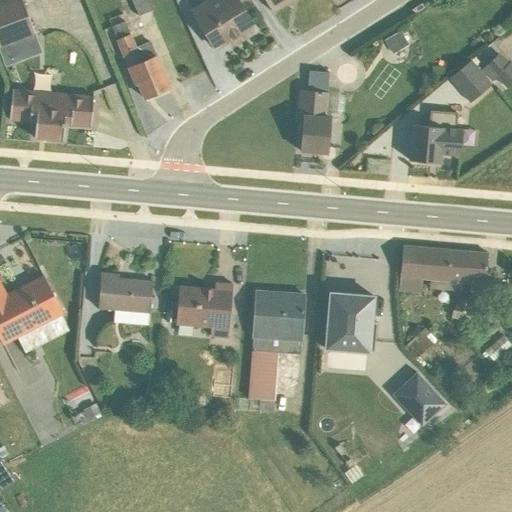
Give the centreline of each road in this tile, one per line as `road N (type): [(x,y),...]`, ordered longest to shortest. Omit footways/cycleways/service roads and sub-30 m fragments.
road 1 (primary): [(178,196),(511,225)]
road 2 (unclassified): [(391,0),(210,114),(184,138),(178,196)]
road 3 (primary): [(0,180),(178,196)]
